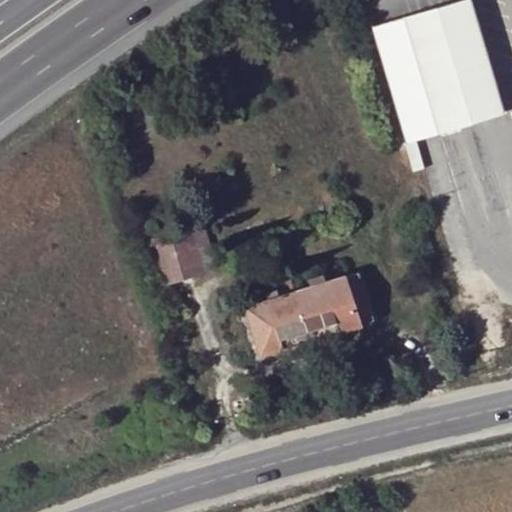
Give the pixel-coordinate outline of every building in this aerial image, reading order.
[(496,69),(476,0),(455,0),(406,15),(440,131),(509,111),(496,69)] [(214,269),(212,261),(201,225),(188,229),(202,273),(214,269)] [(151,240),(164,284),(202,273),(188,229),(151,240)] [(358,272),(344,277),(359,324),(373,319),(358,272)] [(260,353),(282,346),(279,337),(334,321),(337,330),(359,324),(344,277),(325,283),(322,273),(308,277),(311,287),(295,292),(291,281),(274,286),(276,291),(266,295),(267,300),(246,307),(260,353)] [(279,337),(282,346),(337,330),(334,321),(279,337)]
